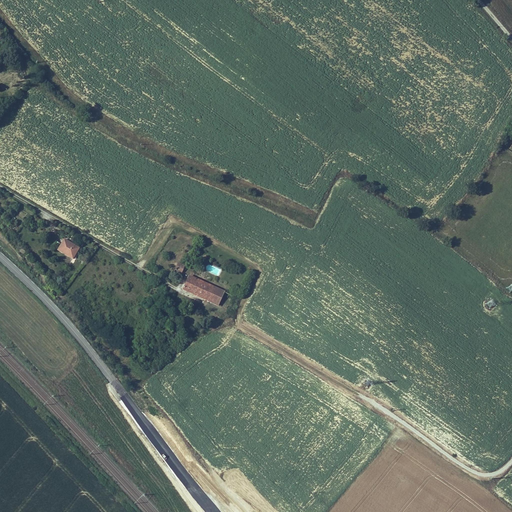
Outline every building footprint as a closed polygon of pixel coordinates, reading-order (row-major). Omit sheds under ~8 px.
[(83,257),(88,248),(73,240),(66,251),(73,254),(74,252),(83,257)] [(181,275),(185,265),(177,262),(174,272),(181,275)] [(194,267),(188,276),(196,280),(201,271),(194,267)] [(217,308),(225,295),(200,280),(193,293),(204,300),(217,308)] [(229,297),(225,295),(217,308),(227,314),(235,301),(229,297)]
